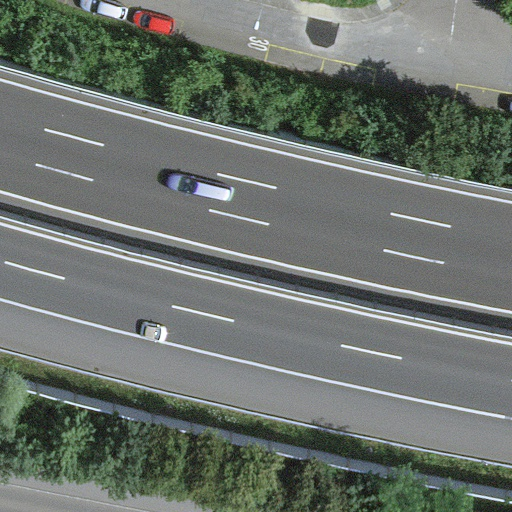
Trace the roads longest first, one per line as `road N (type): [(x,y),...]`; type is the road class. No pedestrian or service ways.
road 1 (motorway): [(511,259),(258,213),(0,140)]
road 2 (motorway): [(0,276),(511,395)]
road 3 (residential): [(160,0),(256,30),(511,74)]
